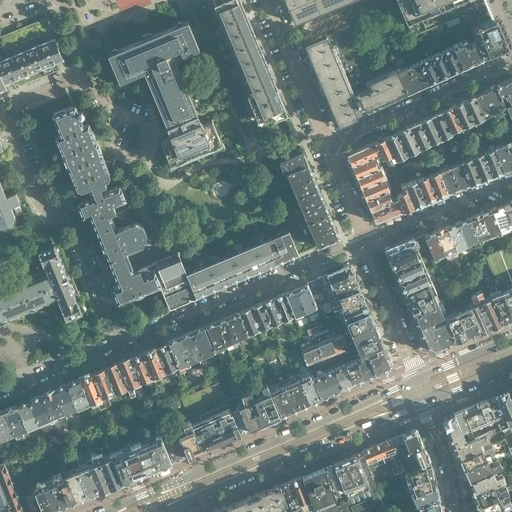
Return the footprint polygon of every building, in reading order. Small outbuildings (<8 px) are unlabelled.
[(212,0),(265,122),(274,119),(280,124),(289,119),(237,0),(212,0)] [(284,0),(294,22),(347,0),(284,0)] [(507,46),(488,0),(397,0),(412,35),(463,14),(475,41),(475,40),(483,57),(492,53),(492,52),(507,46)] [(6,196),(0,180),(0,148),(3,147),(0,140),(0,89),(12,84),(13,88),(59,68),(56,61),(62,58),(54,38),(53,38),(50,31),(45,19),(0,38),(4,48),(8,57),(5,58),(2,59),(0,55),(0,54),(0,229),(1,233),(28,221),(24,211),(14,215),(10,205),(19,201),(15,192),(6,196)] [(141,67),(167,128),(200,115),(175,54),(195,46),(184,20),(105,52),(116,78),(136,69),(141,67)] [(370,77),(369,74),(349,25),(302,45),(335,126),(406,93),(396,71),(395,69),(368,82),(371,88),(369,89),(369,88),(366,90),(359,94),(357,91),(353,93),(350,85),(353,83),(354,85),(370,77)] [(90,41),(88,41),(92,49),(101,45),(98,37),(90,41)] [(483,57),(475,40),(475,41),(469,43),(467,38),(451,46),(461,67),(483,57)] [(461,67),(451,46),(440,51),(450,73),(461,67)] [(450,73),(440,51),(429,56),(439,78),(450,73)] [(439,78),(429,56),(418,61),(428,83),(439,78)] [(428,83),(418,61),(407,66),(418,88),(428,83)] [(418,88),(407,66),(396,71),(406,93),(418,88)] [(506,94),(510,104),(511,103),(511,76),(495,85),(494,84),(488,87),(488,88),(463,100),(473,123),(479,120),(478,118),(499,108),(497,103),(503,100),(501,96),(506,94)] [(473,123),(463,100),(453,104),(462,126),(468,123),(469,125),(473,123)] [(134,269),(126,251),(141,244),(141,243),(142,242),(146,233),(143,225),(134,221),(116,229),(113,222),(112,219),(110,213),(115,210),(112,204),(125,198),(119,184),(104,190),(101,185),(106,183),(104,179),(107,178),(109,174),(107,170),(108,170),(101,152),(96,139),(95,140),(88,122),(83,124),(79,116),(81,115),(82,115),(82,114),(82,113),(83,113),(83,112),(82,112),(82,111),(81,110),(80,110),(77,111),(75,104),(65,108),(64,106),(60,108),(61,110),(52,114),(60,134),(55,136),(62,153),(61,154),(67,166),(74,184),(75,183),(77,187),(81,189),(89,186),(90,191),(92,195),(77,202),(83,216),(81,216),(100,262),(108,258),(119,284),(112,287),(118,301),(136,294),(143,292),(143,291),(159,284),(159,286),(160,286),(169,307),(196,296),(178,251),(167,256),(166,256),(134,269)] [(462,126),(453,104),(442,110),(451,130),(457,128),(458,130),(463,128),(462,126)] [(452,133),(451,130),(442,110),(431,115),(441,138),(452,133)] [(200,115),(167,128),(171,140),(162,144),(174,168),(231,143),(220,117),(215,119),(203,124),(200,115)] [(441,138),(431,115),(420,120),(430,143),(441,138)] [(430,143),(420,120),(409,125),(419,148),(430,143)] [(419,148),(409,125),(397,130),(408,153),(419,148)] [(408,153),(397,130),(386,136),(396,159),(408,153)] [(396,159),(386,136),(374,141),(380,153),(382,157),(384,156),(384,157),(389,155),(391,161),(396,159)] [(380,153),(374,141),(347,153),(352,166),(376,155),(380,153)] [(511,166),(511,158),(505,142),(494,146),(494,147),(503,170),(508,168),(511,166)] [(503,170),(494,147),(483,152),(492,175),(503,170)] [(308,163),(303,151),(279,161),(284,173),(286,172),(308,163)] [(492,175),(483,152),(472,156),(481,179),(492,175)] [(378,168),(376,161),(378,160),(376,155),(352,166),(357,177),(378,168)] [(481,179),(472,156),(461,161),(461,162),(470,184),(481,179)] [(470,184),(461,162),(450,166),(459,188),(470,184)] [(313,175),(308,163),(286,172),(291,184),(313,175)] [(459,188),(450,166),(439,171),(448,192),(459,188)] [(381,167),(378,168),(357,177),(361,188),(385,178),(381,167)] [(448,192),(439,171),(428,175),(437,197),(448,192)] [(318,187),(313,175),(291,184),(296,196),(318,187)] [(437,197),(428,175),(417,180),(425,201),(437,197)] [(387,190),(390,188),(385,178),(361,188),(366,199),(387,190)] [(425,201),(417,180),(405,184),(414,206),(425,201)] [(414,206),(405,184),(401,186),(403,192),(397,195),(398,198),(402,210),(414,206)] [(323,199),(318,187),(296,196),(301,208),(323,199)] [(392,201),(387,190),(366,199),(370,210),(392,201)] [(402,210),(398,198),(394,200),(392,201),(370,210),(375,221),(402,211),(402,210)] [(328,212),(323,199),(301,208),(307,221),(328,212)] [(511,199),(508,200),(502,203),(510,223),(511,221),(511,199)] [(510,223),(502,203),(496,205),(492,207),(500,229),(504,227),(503,225),(510,223)] [(500,229),(492,207),(481,211),(490,236),(502,232),(500,229)] [(132,219),(127,208),(113,213),(115,218),(112,219),(113,222),(116,221),(118,225),(132,219)] [(490,236),(481,211),(479,212),(468,216),(478,241),(490,236)] [(333,224),(328,212),(307,221),(312,233),(333,224)] [(478,241),(468,216),(457,221),(465,242),(466,245),(478,241)] [(465,242),(457,221),(446,225),(456,249),(460,248),(458,245),(465,242)] [(338,237),(333,224),(312,233),(317,246),(318,245),(321,244),(322,243),(333,239),(334,238),(337,237),(338,237)] [(456,249),(446,225),(435,229),(434,230),(444,254),(456,249)] [(298,253),(288,229),(276,234),(286,258),(298,253)] [(444,254),(434,230),(424,234),(426,239),(434,258),(444,254)] [(511,236),(511,230),(503,234),(505,240),(511,236)] [(165,252),(160,250),(154,236),(155,236),(154,235),(153,235),(154,233),(150,231),(149,233),(148,233),(146,233),(142,242),(141,243),(141,244),(126,251),(134,269),(166,256),(165,252)] [(286,258),(276,234),(265,239),(275,263),(286,258)] [(390,257),(413,245),(426,239),(424,234),(416,237),(414,238),(409,240),(397,245),(397,244),(387,249),(390,257)] [(275,263),(265,239),(254,243),(264,268),(275,263)] [(31,309),(36,306),(57,297),(61,306),(60,306),(65,318),(86,309),(72,276),(58,243),(38,252),(43,264),(43,263),(47,273),(26,281),(20,283),(20,284),(16,286),(14,281),(0,286),(0,321),(9,318),(9,317),(30,308),(31,309)] [(264,268),(254,243),(242,248),(252,272),(253,272),(264,268)] [(511,243),(486,254),(502,291),(511,315),(511,243)] [(395,269),(419,256),(413,245),(390,257),(395,269)] [(208,291),(198,266),(190,246),(178,251),(196,296),(208,291)] [(252,272),(242,248),(231,253),(241,277),(252,272)] [(241,277),(231,253),(220,257),(230,281),(241,277)] [(400,281),(424,268),(419,256),(395,269),(400,281)] [(230,281),(220,257),(198,266),(208,291),(230,281)] [(354,275),(350,264),(326,274),(331,285),(354,275)] [(405,293),(429,280),(424,268),(400,281),(405,293)] [(331,298),(359,287),(358,284),(356,280),(355,276),(354,275),(331,285),(328,286),(330,292),(325,295),(326,297),(314,301),(316,304),(331,298)] [(410,304),(434,292),(429,280),(405,293),(410,304)] [(314,301),(311,292),(314,290),(311,283),(308,284),(307,282),(295,287),(305,311),(307,310),(306,308),(314,305),(314,306),(316,306),(316,304),(314,301)] [(305,311),(295,287),(284,292),(293,313),(302,310),(303,311),(305,311)] [(364,299),(362,295),(361,291),(359,287),(331,298),(333,304),(340,302),(342,307),(364,299)] [(502,322),(491,297),(485,300),(480,289),(476,291),(490,327),(502,322)] [(490,327),(476,291),(470,294),(474,303),(469,305),(479,331),(490,327)] [(511,318),(511,315),(502,291),(491,296),(491,297),(502,322),(511,318)] [(293,313),(284,292),(273,296),(281,318),(293,313)] [(414,315),(439,303),(434,292),(410,304),(409,304),(414,315)] [(281,318),(273,296),(261,301),(270,323),(281,318)] [(364,299),(342,307),(340,308),(346,320),(369,311),(364,299)] [(270,323),(261,301),(250,306),(259,328),(270,323)] [(432,320),(444,314),(439,303),(414,315),(419,325),(432,320)] [(479,331),(469,305),(457,311),(467,336),(479,331)] [(259,328),(250,306),(239,310),(239,311),(248,332),(259,328)] [(248,332),(239,311),(228,315),(237,340),(240,339),(239,336),(248,332)] [(374,322),(369,311),(346,320),(350,331),(374,322)] [(467,336),(457,311),(445,316),(446,319),(445,319),(455,340),(455,341),(467,336)] [(237,340),(228,315),(216,320),(225,342),(234,338),(235,340),(237,340)] [(455,340),(445,319),(434,324),(442,345),(455,340)] [(225,342),(216,320),(205,325),(215,349),(217,348),(216,346),(225,342)] [(442,345),(434,324),(432,320),(419,325),(424,339),(425,339),(428,346),(427,347),(428,347),(432,349),(433,349),(433,348),(442,345)] [(391,364),(382,343),(378,332),(374,321),(374,322),(350,331),(343,334),(348,347),(356,343),(360,352),(366,350),(367,354),(376,373),(390,367),(391,364)] [(216,352),(215,349),(205,325),(204,325),(201,326),(200,327),(197,328),(196,328),(193,330),(193,329),(192,330),(206,363),(211,361),(207,353),(213,351),(214,353),(216,352)] [(348,347),(343,334),(340,326),(330,330),(338,351),(348,347)] [(206,363),(192,330),(180,335),(191,363),(193,362),(192,360),(197,358),(201,365),(206,363)] [(338,351),(330,330),(314,337),(322,357),(338,351)] [(191,363),(180,335),(179,335),(179,336),(176,337),(175,337),(172,338),(171,339),(168,340),(167,340),(166,341),(180,374),(185,372),(182,364),(188,362),(188,364),(191,363)] [(322,357),(314,337),(300,342),(308,363),(322,357)] [(180,374),(166,341),(163,342),(158,344),(159,344),(155,345),(154,346),(164,372),(172,368),(175,376),(180,374)] [(164,372),(154,346),(151,347),(146,349),(143,350),(142,350),(142,351),(155,384),(161,382),(157,374),(164,372)] [(155,384),(142,351),(141,351),(138,352),(133,354),(130,356),(130,355),(129,356),(140,382),(147,379),(150,386),(155,384)] [(376,373),(367,354),(357,358),(365,378),(376,373)] [(140,382),(129,356),(116,361),(131,395),(136,393),(132,385),(140,382)] [(365,378),(357,358),(345,363),(354,383),(365,378)] [(259,366),(256,359),(246,363),(249,370),(259,366)] [(131,395),(116,361),(104,366),(115,392),(123,389),(126,397),(131,395)] [(249,370),(246,363),(235,368),(238,375),(249,370)] [(354,383),(345,363),(333,368),(342,388),(354,383)] [(342,388),(333,368),(332,364),(326,366),(326,365),(310,372),(310,373),(320,397),(342,388)] [(115,392),(104,366),(91,371),(105,405),(110,403),(107,395),(115,392)] [(238,375),(235,368),(225,372),(228,379),(238,375)] [(105,405),(91,371),(91,372),(87,373),(83,375),(80,376),(89,400),(90,402),(97,399),(100,407),(105,405)] [(320,397),(310,373),(309,373),(308,371),(301,375),(302,377),(299,378),(310,402),(320,397)] [(89,400),(80,376),(79,377),(67,382),(77,405),(89,400)] [(310,402),(299,378),(298,376),(288,380),(299,406),(310,402)] [(299,406),(288,380),(278,384),(289,411),(299,406)] [(240,432),(227,399),(219,381),(165,403),(174,426),(183,422),(187,432),(178,436),(186,455),(240,432)] [(77,405),(67,382),(58,385),(54,387),(64,410),(77,405)] [(279,415),(268,388),(266,383),(256,387),(269,420),(279,415)] [(289,411),(278,384),(276,385),(277,387),(274,388),(273,386),(268,388),(279,415),(289,411)] [(64,410),(54,387),(41,392),(51,416),(64,410)] [(269,420),(256,387),(245,391),(259,424),(269,420)] [(511,401),(507,390),(495,395),(503,414),(505,419),(509,428),(511,426),(511,401)] [(259,424),(245,391),(234,396),(239,406),(248,429),(259,424)] [(51,416),(41,392),(37,394),(29,398),(39,421),(51,416)] [(503,414),(495,395),(487,399),(478,402),(486,421),(490,420),(488,413),(496,410),(498,416),(503,414)] [(248,429),(239,406),(236,407),(232,397),(227,399),(240,432),(241,432),(248,429)] [(39,421),(29,398),(16,403),(26,426),(39,421)] [(163,399),(149,404),(152,412),(166,406),(165,403),(163,399)] [(486,421),(478,402),(470,405),(462,409),(470,428),(474,426),(471,420),(479,417),(482,423),(486,421)] [(26,426),(16,403),(4,408),(4,409),(14,433),(26,428),(26,426)] [(137,409),(136,409),(136,410),(139,416),(151,411),(148,405),(137,409)] [(14,433),(4,409),(0,410),(0,434),(2,438),(14,433)] [(470,428),(462,409),(454,412),(462,432),(465,430),(469,440),(474,437),(470,428)] [(136,410),(124,414),(127,421),(138,416),(136,410)] [(462,432),(454,412),(444,416),(444,417),(443,419),(446,428),(453,445),(465,440),(462,432)] [(509,428),(505,419),(497,423),(499,430),(508,427),(508,428),(509,428)] [(422,442),(419,434),(419,435),(417,430),(417,429),(416,429),(415,429),(415,428),(414,428),(401,434),(409,452),(412,451),(411,450),(423,445),(422,442)] [(158,467),(148,441),(144,432),(132,437),(134,442),(146,471),(158,467)] [(172,461),(163,440),(160,432),(154,434),(155,438),(148,441),(158,467),(172,461)] [(481,447),(479,442),(490,437),(488,432),(474,437),(469,440),(466,441),(465,440),(453,445),(458,457),(459,456),(481,447)] [(185,456),(176,434),(163,440),(172,461),(185,456)] [(430,461),(425,449),(423,445),(411,450),(412,451),(409,452),(401,434),(391,438),(397,451),(405,471),(407,471),(430,461)] [(405,471),(397,451),(391,438),(381,442),(392,468),(395,475),(405,471)] [(146,471),(134,442),(129,444),(131,448),(124,451),(134,476),(146,471)] [(392,468),(381,442),(372,446),(377,459),(386,479),(395,475),(392,468)] [(489,458),(487,451),(493,449),(491,443),(481,447),(459,456),(464,469),(489,458)] [(386,479),(377,459),(372,446),(361,450),(370,469),(373,477),(374,479),(376,483),(386,479)] [(121,482),(110,455),(104,458),(100,450),(95,452),(110,486),(121,482)] [(134,476),(124,451),(116,454),(114,450),(109,452),(110,455),(121,482),(134,477),(134,476)] [(373,477),(370,469),(361,450),(356,453),(368,482),(372,492),(377,490),(378,489),(376,483),(374,479),(373,477)] [(110,486),(95,452),(85,456),(99,491),(110,486)] [(372,492),(368,482),(356,453),(345,458),(345,457),(344,458),(344,457),(344,458),(343,458),(343,459),(338,461),(337,461),(333,462),(333,463),(343,487),(348,500),(339,503),(342,511),(349,511),(363,507),(365,511),(368,511),(371,511),(370,508),(374,506),(373,502),(380,499),(377,490),(372,492)] [(99,491),(85,456),(73,460),(75,464),(87,495),(99,491)] [(491,470),(500,466),(498,461),(492,464),(489,458),(464,469),(469,480),(491,470)] [(410,483),(434,473),(430,461),(407,471),(409,479),(406,480),(408,485),(410,484),(410,483)] [(23,511),(3,462),(0,463),(0,479),(9,503),(12,511),(42,511),(33,488),(32,485),(27,487),(28,490),(30,495),(27,496),(33,511),(30,511),(23,511)] [(343,487),(333,463),(324,466),(334,491),(343,487)] [(87,495),(75,464),(64,468),(66,474),(76,500),(87,495)] [(342,511),(339,503),(334,491),(324,466),(302,476),(315,508),(303,511),(342,511)] [(470,493),(472,492),(509,476),(508,473),(502,475),(501,474),(494,477),(491,470),(469,480),(472,487),(468,489),(470,493)] [(76,500),(66,474),(62,476),(60,472),(56,474),(68,503),(76,500)] [(436,484),(435,479),(434,473),(410,483),(410,484),(413,490),(410,491),(412,495),(436,484)] [(68,503),(56,474),(52,475),(54,480),(50,481),(60,506),(68,503)] [(303,511),(315,508),(302,476),(301,475),(300,475),(300,476),(288,481),(288,480),(287,481),(300,511),(303,511)] [(476,504),(511,488),(511,486),(511,485),(506,488),(505,486),(498,489),(496,484),(510,478),(509,476),(472,492),(475,499),(472,501),(474,505),(476,505),(476,504)] [(9,503),(0,479),(0,507),(9,503)] [(60,506),(50,481),(45,483),(44,479),(40,481),(51,510),(60,506)] [(45,511),(51,510),(40,481),(36,482),(37,486),(33,488),(42,511),(45,511)] [(300,511),(287,481),(280,484),(288,504),(290,508),(291,511),(300,511)] [(288,504),(280,484),(279,484),(269,488),(245,498),(250,511),(269,511),(287,505),(288,504)] [(438,496),(436,484),(412,495),(416,505),(438,496)] [(490,511),(511,502),(511,497),(509,499),(507,497),(502,500),(500,496),(511,490),(511,488),(476,504),(476,505),(479,511),(478,511),(490,511)] [(429,511),(440,508),(438,496),(416,505),(418,509),(420,508),(421,511),(429,511)] [(250,511),(245,498),(219,509),(219,511),(250,511)] [(511,511),(511,509),(511,508),(511,507),(511,502),(490,511),(511,511)] [(12,511),(9,503),(0,507),(2,511),(0,511),(12,511)]
